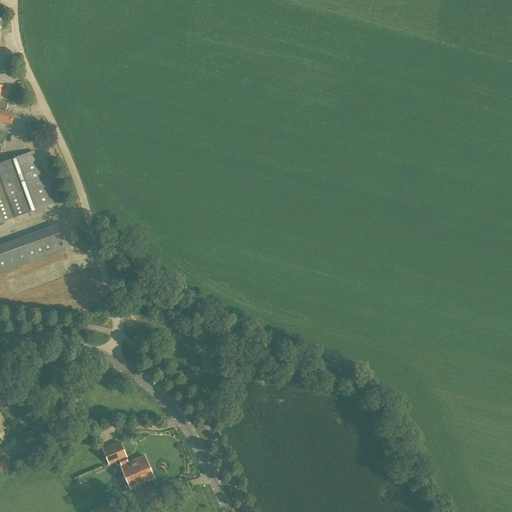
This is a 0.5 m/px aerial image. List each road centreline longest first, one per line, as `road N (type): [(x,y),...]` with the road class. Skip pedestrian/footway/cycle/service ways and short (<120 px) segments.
road 1 (unclassified): [(106,357),(116,324),(84,203),(18,49),(13,0)]
road 2 (secondary): [(227,511),(187,425),(106,357)]
